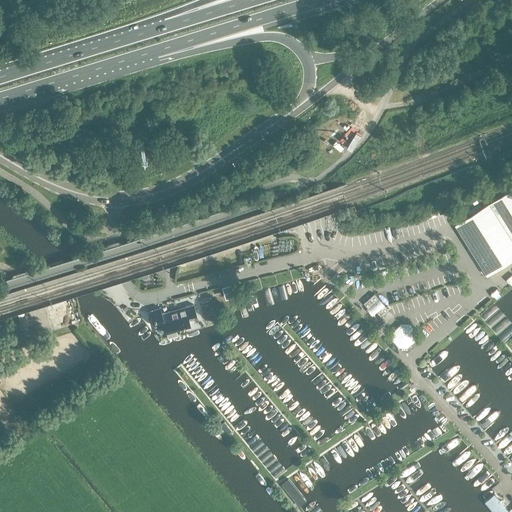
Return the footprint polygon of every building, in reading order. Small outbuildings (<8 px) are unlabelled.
[(511,259),(511,189),(456,224),(488,275),(511,259)] [(224,284),(224,296),(235,296),(234,284),(224,284)] [(491,292),(495,297),(500,292),(496,287),(491,292)] [(388,309),(373,292),(363,302),(367,307),(368,307),(373,313),(372,313),(377,318),(388,309)] [(164,323),(166,331),(174,328),(191,324),(189,319),(197,317),(194,304),(185,306),(185,308),(170,312),(170,310),(161,312),(160,307),(150,310),(154,325),(164,323)] [(393,331),(392,340),(399,347),(408,348),(415,341),(416,332),(409,325),(400,324),(393,331)] [(282,483),(295,499),(300,494),(288,479),(282,483)]
